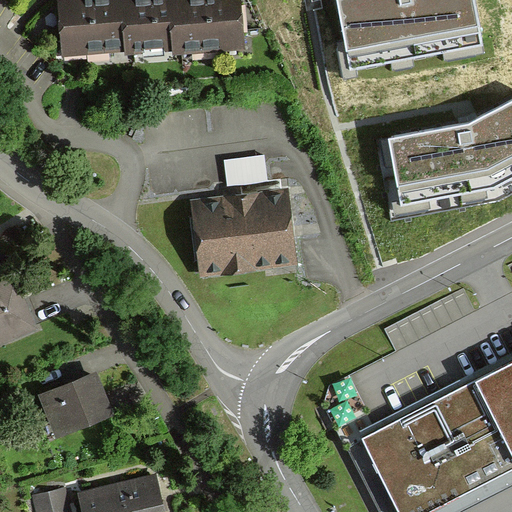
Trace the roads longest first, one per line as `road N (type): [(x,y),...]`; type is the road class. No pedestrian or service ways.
road 1 (residential): [(273,392),(224,371),(162,283),(111,230),(0,159)]
road 2 (residential): [(273,392),(301,348),(511,236)]
road 3 (residential): [(304,511),(269,444),(273,392)]
